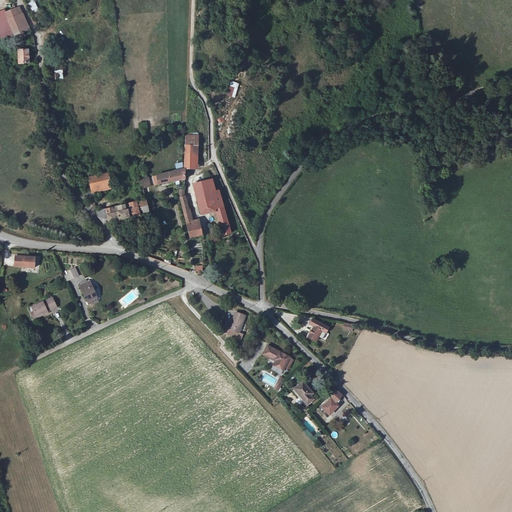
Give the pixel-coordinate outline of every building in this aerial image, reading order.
[(31,0),(29,1),(29,2),(34,12),(36,12),(39,10),(34,0),(31,0)] [(28,9),(31,14),(34,12),(29,2),(26,3),(28,9)] [(4,11),(13,35),(29,30),(23,12),(21,13),(19,6),(4,11)] [(12,35),(2,10),(0,10),(0,33),(2,39),(12,35)] [(44,22),(39,10),(36,12),(40,24),(44,22)] [(40,24),(36,12),(34,12),(31,14),(30,14),(31,16),(32,18),(35,25),(40,24)] [(16,50),(19,50),(19,49),(26,49),(26,41),(16,41),(16,50)] [(19,49),(19,50),(19,64),(31,64),(30,49),(26,49),(19,49)] [(49,80),(57,78),(56,70),(48,71),(49,80)] [(226,95),(235,98),(239,83),(230,80),(226,95)] [(186,134),(186,145),(199,145),(199,134),(186,134)] [(199,145),(186,145),(186,153),(185,169),(186,169),(186,170),(198,169),(199,145)] [(187,179),(186,170),(186,169),(185,169),(157,175),(158,185),(187,179)] [(93,193),(94,193),(112,189),(111,186),(108,173),(89,178),(92,190),(93,193)] [(142,178),(142,179),(143,186),(150,184),(149,177),(142,178)] [(191,189),(198,219),(212,216),(215,226),(218,241),(226,239),(223,226),(216,195),(210,197),(209,193),(211,192),(209,185),(191,189)] [(93,193),(92,190),(79,193),(82,196),(86,201),(96,199),(94,193),(93,193)] [(185,195),(185,192),(180,194),(180,201),(180,206),(183,226),(186,242),(198,240),(196,227),(190,228),(188,211),(186,211),(185,200),(185,195)] [(117,206),(106,209),(110,223),(145,216),(144,201),(117,206)] [(110,223),(106,209),(98,210),(99,217),(101,220),(105,224),(110,223)] [(35,268),(36,257),(16,256),(15,267),(35,268)] [(76,277),(83,292),(92,287),(85,272),(76,277)] [(53,296),(31,306),(34,310),(30,312),(34,320),(50,313),(49,311),(58,307),(53,296)] [(238,314),(229,336),(243,341),(244,337),(240,335),(247,317),(238,314)] [(305,339),(313,343),(319,332),(323,333),(325,329),(309,321),(307,326),(311,328),(305,339)] [(342,329),(352,332),(354,325),(344,322),(342,329)] [(236,355),(226,344),(221,348),(235,365),(241,360),(236,355)] [(284,369),(291,357),(269,344),(264,353),(276,360),(274,364),(284,369)] [(273,389),(278,391),(285,379),(280,376),(273,389)] [(303,383),(296,390),(307,404),(311,401),(308,397),(312,394),(303,383)] [(334,392),(335,394),(327,401),(330,406),(341,396),(335,390),(334,392)]
